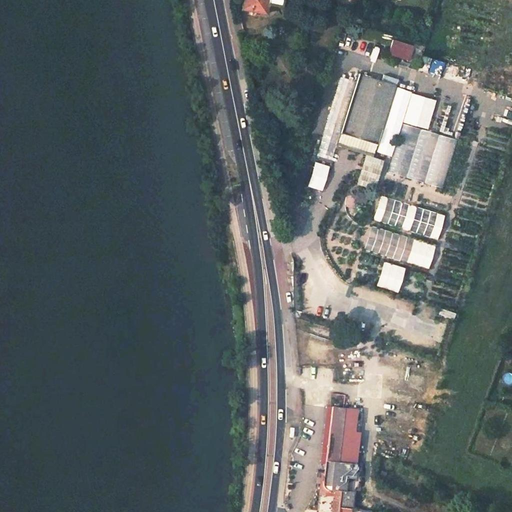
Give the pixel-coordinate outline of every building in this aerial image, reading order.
[(242,0),(242,7),(265,12),(267,2),(280,5),(280,0),(242,0)] [(391,39),(386,53),(407,61),(412,46),(391,39)] [(359,74),(340,131),(336,143),(366,153),(373,155),(376,143),(394,85),(359,74)] [(432,116),(429,129),(452,134),(454,120),(432,116)] [(489,132),(494,134),(489,148),(504,153),(511,130),(511,123),(494,117),(489,132)] [(453,142),(401,124),(385,170),(439,186),(453,142)] [(366,153),(356,182),(375,188),(384,158),(373,155),(366,153)] [(354,203),(364,204),(365,195),(355,194),(354,203)] [(436,238),(443,213),(377,196),(370,221),(436,238)] [(369,226),(362,251),(427,269),(434,244),(369,226)] [(418,298),(425,274),(360,254),(353,279),(418,298)] [(330,408),(322,484),(322,485),(322,487),(323,488),(325,490),(327,491),(331,492),(331,495),(335,496),(339,496),(338,502),(335,502),(331,502),(330,511),(337,511),(338,509),(351,510),(353,494),(344,493),(346,478),(354,479),(356,466),(358,434),(354,434),(356,410),(330,408)] [(323,475),(324,465),(317,464),(316,474),(323,475)]
